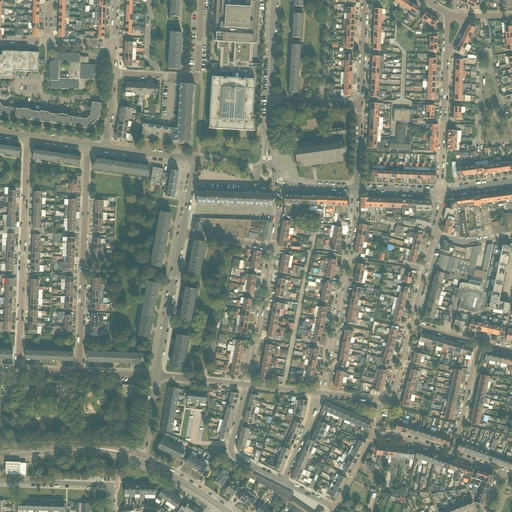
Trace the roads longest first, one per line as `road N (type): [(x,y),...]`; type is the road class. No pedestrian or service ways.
road 1 (residential): [(18,370),(27,137)]
road 2 (residential): [(79,372),(87,145)]
road 3 (residential): [(320,393),(356,189)]
road 4 (residential): [(156,375),(181,234)]
road 5 (residential): [(246,385),(272,248)]
road 6 (residential): [(111,511),(112,486),(0,483)]
road 7 (residential): [(440,192),(445,58)]
road 8 (residential): [(272,248),(278,212),(185,208)]
road 9 (residential): [(283,482),(230,450),(246,385)]
